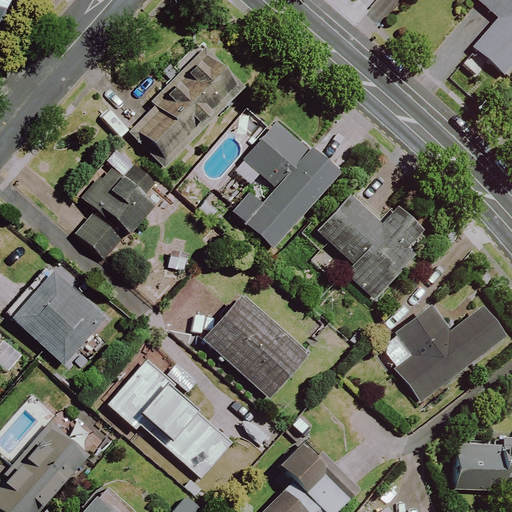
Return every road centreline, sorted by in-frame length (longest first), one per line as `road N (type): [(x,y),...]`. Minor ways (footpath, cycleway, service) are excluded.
road 1 (tertiary): [(271,0),(455,159),(511,225)]
road 2 (residential): [(0,129),(113,0)]
